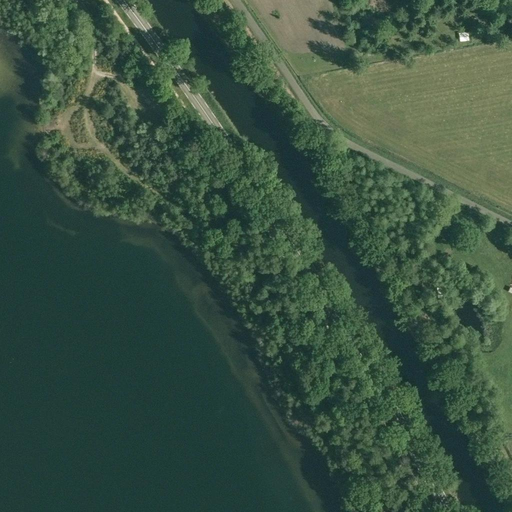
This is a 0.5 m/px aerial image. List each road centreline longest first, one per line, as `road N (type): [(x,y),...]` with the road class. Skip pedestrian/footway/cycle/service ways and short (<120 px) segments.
road 1 (secondary): [(447,511),(289,239),(122,0)]
road 2 (unclassified): [(511,224),(326,128),(235,0)]
